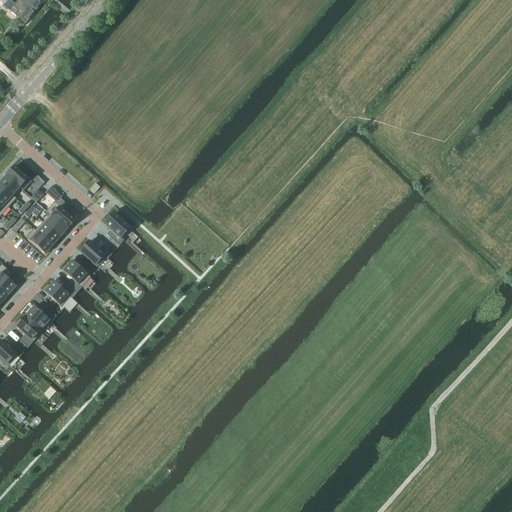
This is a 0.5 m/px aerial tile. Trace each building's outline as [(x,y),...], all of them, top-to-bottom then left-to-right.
[(25,0),(23,3),(35,13),(45,0),(44,0),(25,0)] [(5,5),(3,7),(4,8),(11,13),(10,13),(19,20),(19,22),(22,25),(25,24),(26,25),(35,13),(23,3),(20,1),(15,7),(9,2),(8,1),(5,5)] [(14,167),(6,177),(23,192),(31,183),(14,167)] [(6,177),(0,182),(0,187),(15,201),(16,200),(12,196),(19,189),(22,192),(23,192),(6,177)] [(95,184),(89,190),(91,192),(93,194),(94,194),(99,188),(95,184)] [(0,187),(0,201),(8,209),(15,201),(0,187)] [(50,188),(45,194),(55,202),(54,203),(46,212),(66,231),(69,228),(75,222),(65,213),(70,208),(60,200),(61,198),(50,188)] [(37,191),(30,199),(36,204),(43,196),(37,191)] [(49,216),(42,224),(59,239),(66,231),(46,212),(45,213),(49,216)] [(114,215),(104,225),(113,233),(109,238),(119,247),(122,243),(124,242),(122,240),(127,234),(131,230),(123,223),(124,221),(118,215),(117,217),(114,215)] [(33,230),(52,247),(59,239),(42,224),(35,231),(33,230)] [(33,230),(25,238),(43,254),(44,255),(52,247),(33,230)] [(89,242),(79,253),(81,254),(97,268),(105,258),(107,260),(112,254),(103,246),(98,251),(89,242)] [(71,262),(62,272),(69,278),(71,281),(67,286),(76,294),(82,288),(90,279),(89,277),(71,262)] [(0,289),(8,296),(16,288),(6,279),(11,274),(1,266),(0,266),(0,289)] [(53,282),(43,293),(61,308),(70,298),(71,300),(72,300),(76,294),(67,286),(62,291),(53,282)] [(33,307),(24,318),(42,333),(40,331),(48,322),(50,323),(56,317),(48,310),(43,316),(33,307)] [(24,318),(15,328),(25,336),(19,342),(27,349),(33,343),(33,342),(41,334),(42,333),(24,318)] [(0,341),(0,360),(8,367),(9,366),(17,357),(18,359),(23,353),(14,345),(9,350),(7,348),(0,341)]
